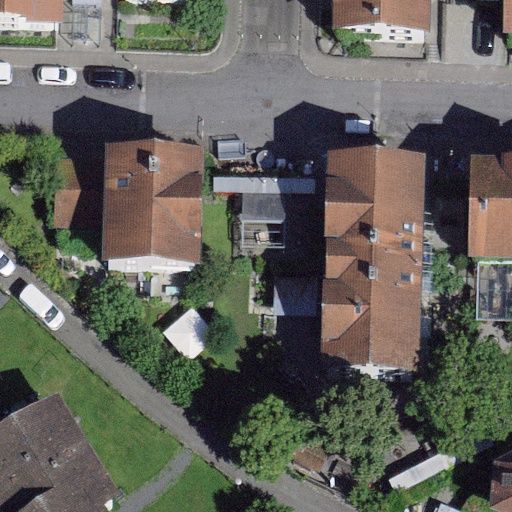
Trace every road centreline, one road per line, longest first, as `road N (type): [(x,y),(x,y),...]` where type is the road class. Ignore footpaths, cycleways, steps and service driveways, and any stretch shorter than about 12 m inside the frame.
road 1 (unclassified): [(331,511),(64,316),(0,256)]
road 2 (unclassified): [(0,90),(268,107)]
road 3 (unclassified): [(268,107),(511,113)]
